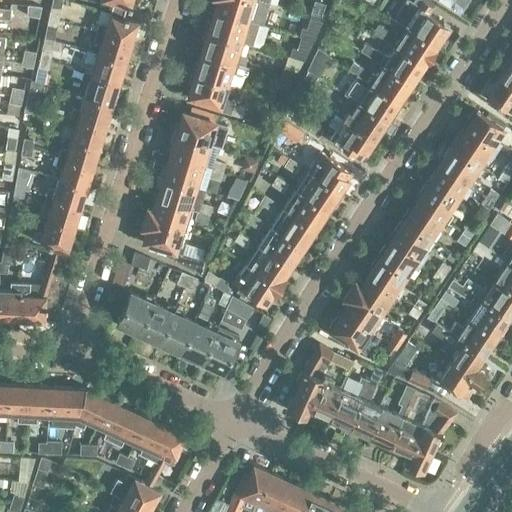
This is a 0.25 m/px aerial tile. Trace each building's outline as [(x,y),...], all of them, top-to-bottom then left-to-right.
[(51,0),(48,17),(58,19),(62,0),(51,0)] [(104,0),(112,2),(111,7),(110,9),(124,13),(126,6),(130,7),(131,0),(104,0)] [(215,0),(213,8),(246,18),(247,13),(251,14),(255,0),(215,0)] [(435,45),(436,44),(448,25),(447,24),(446,25),(428,12),(432,6),(421,0),(419,0),(417,4),(411,0),(406,0),(394,17),(406,25),(435,45)] [(453,0),(449,6),(461,14),(469,0),(453,0)] [(41,6),(27,5),(26,14),(38,17),(41,6)] [(0,17),(9,18),(10,8),(0,7),(0,17)] [(207,21),(205,29),(240,39),(251,43),(257,21),(246,18),(213,8),(209,21),(207,21)] [(124,13),(110,9),(109,12),(100,10),(97,21),(93,20),(90,29),(95,31),(131,41),(138,21),(126,16),(123,15),(124,13)] [(54,39),(58,19),(48,17),(44,38),(54,39)] [(389,31),(378,24),(374,31),(384,38),(389,31)] [(435,45),(406,25),(399,36),(397,34),(391,43),(394,44),(405,51),(406,49),(412,53),(411,55),(425,64),(437,45),(436,44),(435,45)] [(303,27),(301,33),(314,37),(317,32),(303,27)] [(235,54),(240,39),(205,29),(201,40),(204,41),(201,51),(247,65),(249,59),(235,54)] [(125,61),(131,41),(95,31),(94,33),(92,40),(99,42),(96,52),(125,61)] [(314,37),(301,33),(297,46),(308,49),(314,37)] [(44,38),(41,50),(51,52),(52,48),(60,50),(62,41),(54,39),(44,38)] [(399,74),(410,81),(422,64),(424,66),(425,64),(411,55),(412,53),(406,49),(405,51),(394,44),(386,56),(375,47),(374,48),(364,42),(360,49),(380,64),(382,62),(392,70),(393,68),(400,73),(399,74)] [(318,47),(307,69),(319,77),(332,56),(318,47)] [(23,49),(22,57),(34,60),(35,52),(23,49)] [(41,50),(39,57),(50,60),(51,52),(41,50)] [(201,51),(197,64),(194,63),(191,72),(217,81),(226,83),(230,71),(244,76),(245,73),(249,74),(252,67),(247,65),(201,51)] [(125,61),(96,52),(92,63),(86,61),(83,70),(119,81),(125,61)] [(511,57),(510,56),(501,68),(503,70),(500,74),(510,81),(508,84),(511,86),(511,57)] [(34,60),(22,57),(21,65),(33,68),(34,60)] [(48,69),(50,60),(39,57),(38,67),(48,69)] [(306,62),(292,58),(286,78),(297,81),(306,62)] [(360,75),(364,68),(354,61),(349,68),(360,75)] [(386,92),(398,100),(410,81),(399,74),(400,73),(393,68),(392,70),(382,62),(380,64),(368,81),(380,88),(380,87),(387,91),(386,92)] [(86,82),(82,97),(112,106),(119,81),(83,70),(80,80),(86,82)] [(220,99),(226,83),(217,81),(191,72),(186,86),(189,87),(186,95),(214,104),(213,108),(241,117),(244,107),(232,104),(233,101),(225,98),(224,101),(220,99)] [(487,94),(486,95),(510,112),(511,109),(511,86),(508,84),(510,81),(500,74),(494,83),(492,82),(485,92),(487,94)] [(373,111),(385,119),(398,100),(386,92),(387,91),(380,87),(380,88),(368,81),(368,82),(357,75),(345,93),(356,101),(357,100),(367,107),(368,106),(374,110),(373,111)] [(288,92),(293,82),(281,78),(278,89),(288,92)] [(12,87),(10,95),(21,97),(23,89),(12,87)] [(8,103),(20,105),(21,97),(10,95),(8,103)] [(27,95),(25,102),(36,105),(37,97),(27,95)] [(112,106),(82,97),(78,108),(72,107),(69,116),(105,127),(112,106)] [(361,129),(373,137),(385,119),(373,111),(374,110),(368,106),(367,107),(357,100),(356,101),(349,112),(347,110),(342,118),(345,119),(355,125),(356,124),(362,128),(361,129)] [(36,105),(25,102),(24,112),(34,114),(36,105)] [(175,122),(173,130),(217,144),(224,123),(202,116),(182,110),(178,122),(175,122)] [(204,110),(202,116),(224,123),(228,125),(230,118),(204,110)] [(498,150),(503,143),(500,141),(501,140),(497,138),(503,128),(476,110),(475,111),(474,110),(467,121),(469,122),(465,128),(498,150)] [(327,124),(335,129),(328,138),(359,159),(373,137),(361,129),(362,128),(356,124),(355,125),(345,119),(342,118),(335,113),(327,124)] [(73,127),(69,137),(99,146),(105,127),(69,116),(66,125),(73,127)] [(295,141),(302,132),(302,131),(286,120),(285,121),(281,126),(279,130),(295,141)] [(320,136),(324,129),(313,123),(309,129),(320,136)] [(7,136),(17,138),(19,129),(9,127),(7,136)] [(457,135),(451,145),(478,164),(485,153),(490,156),(495,149),(465,128),(465,127),(459,136),(457,135)] [(213,158),(217,144),(173,130),(169,142),(172,143),(169,153),(222,169),(225,161),(213,158)] [(93,166),(99,146),(69,137),(66,148),(59,146),(56,155),(93,166)] [(23,138),(22,145),(32,147),(34,140),(23,138)] [(32,147),(22,145),(20,154),(30,156),(32,147)] [(440,164),(471,185),(476,188),(480,181),(472,175),(478,164),(451,145),(443,157),(444,158),(440,164)] [(308,169),(340,190),(344,189),(348,184),(347,180),(346,180),(348,177),(346,176),(350,171),(320,151),(308,169)] [(219,179),(222,169),(169,153),(165,165),(162,164),(160,173),(203,187),(207,175),(219,179)] [(283,154),(279,161),(285,165),(288,160),(289,158),(283,154)] [(60,167),(57,177),(87,186),(93,166),(56,155),(53,165),(60,167)] [(289,158),(288,160),(285,165),(284,166),(296,173),(301,164),(290,157),(289,158)] [(507,182),(511,174),(511,160),(510,159),(505,166),(498,177),(507,182)] [(3,161),(2,169),(13,171),(14,164),(3,161)] [(433,172),(426,182),(455,201),(462,190),(466,193),(471,185),(440,164),(435,173),(433,172)] [(11,181),(13,171),(2,169),(0,178),(11,181)] [(308,169),(296,187),(328,209),(332,208),(335,203),(334,199),(340,190),(308,169)] [(188,206),(197,209),(211,213),(213,206),(201,202),(206,187),(203,187),(160,173),(156,185),(159,185),(156,196),(188,206)] [(81,206),(87,186),(57,177),(52,176),(49,187),(47,186),(44,195),(81,206)] [(288,184),(277,176),(272,184),(283,192),(288,184)] [(16,179),(14,186),(25,188),(26,181),(16,179)] [(416,201),(447,222),(452,214),(447,211),(455,201),(426,182),(418,194),(420,195),(416,201)] [(25,188),(14,186),(13,196),(23,198),(25,188)] [(328,209),(296,187),(283,206),(315,227),(320,226),(323,221),(322,218),(328,209)] [(500,194),(495,191),(490,188),(486,195),(495,201),(500,194)] [(48,206),(44,218),(75,228),(81,206),(44,195),(41,204),(48,206)] [(276,202),(265,195),(260,202),(271,209),(276,202)] [(490,208),(495,201),(486,195),(481,202),(490,208)] [(188,206),(156,196),(153,206),(148,205),(144,216),(181,227),(188,206)] [(511,204),(505,200),(499,209),(511,217),(511,204)] [(409,208),(402,218),(430,237),(436,227),(445,233),(451,225),(447,222),(416,201),(410,209),(409,208)] [(283,206),(271,224),(304,246),(307,246),(311,240),(310,236),(315,227),(283,206)] [(208,222),(211,213),(197,209),(195,217),(208,222)] [(511,220),(511,221),(498,212),(492,222),(502,229),(501,230),(511,238),(511,237),(511,220)] [(263,221),(252,214),(247,221),(258,229),(263,221)] [(177,240),(181,227),(144,216),(141,229),(145,230),(142,240),(174,250),(174,261),(191,270),(200,275),(208,260),(191,255),(181,252),(184,242),(177,240)] [(51,251),(59,254),(66,256),(75,228),(44,218),(40,231),(34,229),(30,239),(50,246),(49,250),(51,251)] [(396,231),(392,237),(426,259),(430,252),(427,250),(423,248),(430,237),(402,218),(394,230),(396,231)] [(480,238),(489,244),(499,229),(489,223),(479,237),(480,238)] [(303,246),(304,246),(271,224),(259,243),(291,264),(295,264),(298,259),(297,255),(303,246)] [(467,226),(463,232),(471,237),(475,231),(467,226)] [(242,232),(236,240),(249,249),(254,240),(242,232)] [(466,245),(471,237),(463,232),(458,240),(466,245)] [(385,244),(378,254),(406,273),(413,263),(420,268),(426,259),(392,237),(386,245),(385,244)] [(504,264),(496,277),(511,287),(511,259),(507,256),(489,244),(480,238),(473,248),(483,255),(484,253),(490,257),(489,259),(500,266),(502,263),(504,264)] [(259,243),(246,262),(281,285),(288,273),(285,271),(290,265),(291,264),(259,243)] [(4,249),(2,262),(10,262),(10,263),(11,264),(13,250),(4,249)] [(130,262),(139,266),(146,269),(150,257),(134,250),(130,262)] [(372,268),(368,274),(398,294),(403,287),(399,284),(406,273),(378,254),(370,267),(372,268)] [(438,267),(446,273),(451,265),(442,260),(438,267)] [(0,271),(0,272),(9,273),(10,263),(10,262),(2,262),(1,261),(0,271)] [(271,299),(281,285),(246,262),(233,282),(265,303),(269,298),(271,299)] [(441,280),(446,273),(438,267),(433,274),(441,280)] [(208,270),(204,279),(212,283),(215,285),(220,277),(208,270)] [(184,286),(189,275),(181,271),(176,283),(184,286)] [(351,288),(382,309),(388,300),(392,303),(398,294),(368,274),(363,281),(357,278),(351,288)] [(198,278),(189,275),(184,286),(193,290),(198,278)] [(477,305),(471,315),(499,334),(505,325),(503,324),(508,315),(500,309),(501,307),(493,301),(492,302),(483,297),(471,289),(464,284),(454,277),(447,286),(477,305)] [(500,309),(508,315),(511,309),(511,287),(496,277),(487,290),(483,297),(492,302),(493,301),(501,307),(500,309)] [(46,295),(50,283),(42,280),(37,295),(32,295),(32,285),(18,284),(16,319),(44,320),(44,309),(45,309),(46,295)] [(0,318),(16,319),(18,284),(14,284),(13,289),(0,288),(0,318)] [(375,321),(382,309),(351,288),(342,301),(347,305),(342,312),(372,331),(378,323),(375,321)] [(222,290),(217,303),(225,306),(231,294),(222,290)] [(128,328),(137,332),(152,301),(129,291),(116,322),(118,323),(118,324),(128,329),(128,328)] [(225,306),(225,307),(246,319),(253,306),(231,294),(225,306)] [(426,315),(434,320),(447,300),(439,295),(426,315)] [(413,306),(422,312),(426,304),(418,299),(413,306)] [(158,342),(173,311),(152,301),(137,332),(139,333),(139,334),(149,339),(149,338),(158,342)] [(203,302),(196,315),(206,320),(210,311),(211,310),(212,307),(203,302)] [(417,319),(422,312),(413,306),(408,313),(417,319)] [(194,320),(173,311),(158,342),(167,346),(167,347),(176,351),(177,351),(178,351),(194,320)] [(372,331),(342,312),(338,318),(336,317),(329,328),(331,329),(329,330),(364,353),(371,342),(374,344),(379,336),(372,331)] [(477,346),(485,351),(489,345),(491,346),(499,334),(471,315),(463,326),(456,321),(450,329),(468,341),(467,342),(475,348),(477,346)] [(206,326),(194,320),(178,351),(181,352),(180,353),(190,357),(191,356),(200,360),(217,326),(209,322),(206,326)] [(459,348),(452,359),(482,379),(488,369),(479,363),(481,361),(479,359),(485,351),(477,346),(475,348),(467,342),(468,341),(450,329),(449,331),(437,324),(433,331),(449,342),(459,348)] [(217,326),(200,360),(210,365),(209,365),(219,370),(219,369),(221,370),(238,336),(217,326)] [(392,332),(387,339),(397,346),(402,338),(392,332)] [(392,353),(397,346),(387,339),(382,346),(392,353)] [(325,363),(327,359),(332,351),(319,343),(303,369),(302,369),(301,371),(302,371),(297,382),(299,383),(287,409),(304,417),(308,408),(322,378),(320,377),(314,375),(321,361),(325,363)] [(332,351),(327,359),(350,369),(354,361),(332,351)] [(474,390),(482,379),(452,359),(438,380),(465,396),(470,388),(474,390)] [(348,425),(347,426),(357,430),(356,432),(368,437),(382,404),(370,398),(383,369),(376,365),(361,396),(357,405),(355,403),(351,413),(354,415),(349,426),(348,425)] [(323,372),(320,377),(322,378),(308,408),(315,412),(315,413),(327,418),(340,384),(331,380),(334,372),(325,367),(323,372)] [(412,369),(407,380),(426,388),(430,377),(412,369)] [(339,422),(347,426),(348,425),(349,426),(354,415),(351,413),(355,403),(357,405),(361,396),(368,378),(359,374),(357,379),(345,374),(340,384),(327,418),(339,424),(339,422)] [(28,384),(6,383),(4,414),(16,415),(15,421),(25,421),(28,384)] [(55,385),(28,384),(25,421),(36,422),(36,416),(53,416),(55,385)] [(55,385),(53,416),(52,427),(72,428),(73,423),(75,417),(76,406),(85,387),(55,385)] [(108,397),(85,387),(76,406),(75,417),(73,423),(82,427),(85,421),(95,425),(108,397)] [(407,455),(404,462),(405,462),(408,456),(409,456),(421,421),(405,414),(408,406),(414,409),(422,391),(413,387),(409,398),(398,423),(396,423),(392,433),(396,434),(391,445),(390,444),(389,445),(397,449),(396,450),(407,455)] [(397,410),(382,404),(368,437),(380,442),(380,441),(389,445),(390,444),(391,445),(396,434),(392,433),(396,423),(398,423),(409,398),(399,394),(396,401),(400,403),(397,410)] [(429,453),(432,446),(433,443),(435,444),(441,433),(442,434),(442,432),(441,432),(457,411),(441,400),(432,394),(421,421),(409,456),(408,456),(405,462),(421,470),(422,468),(425,469),(431,454),(429,453)] [(108,397),(95,425),(105,430),(101,437),(110,441),(126,406),(108,397)] [(145,414),(126,406),(110,441),(119,445),(123,438),(132,443),(145,414)] [(165,423),(145,414),(132,443),(141,447),(138,454),(149,459),(165,423)] [(143,480),(151,486),(165,461),(171,464),(178,447),(183,436),(185,432),(165,423),(149,459),(153,461),(143,480)] [(183,436),(178,447),(193,455),(199,445),(183,436)] [(13,442),(5,441),(4,452),(13,452),(13,442)] [(49,454),(50,441),(47,441),(47,443),(38,442),(37,453),(49,454)] [(50,441),(49,454),(61,454),(62,442),(50,441)] [(88,455),(88,444),(80,444),(79,455),(88,455)] [(97,445),(88,444),(88,455),(97,456),(97,445)] [(115,463),(122,466),(127,457),(119,453),(115,463)] [(135,460),(127,457),(122,466),(130,470),(135,460)] [(243,511),(250,511),(255,502),(269,472),(253,465),(249,474),(244,472),(226,511),(238,511),(239,510),(243,511)] [(38,467),(35,475),(45,478),(48,470),(38,467)] [(116,475),(109,489),(121,496),(149,510),(160,491),(151,486),(143,480),(127,471),(122,479),(116,475)] [(274,511),(280,499),(282,499),(286,491),(283,489),(288,480),(269,472),(255,502),(271,509),(269,511),(274,511)] [(35,475),(32,482),(43,486),(45,478),(35,475)] [(299,511),(310,490),(288,480),(283,489),(286,491),(282,499),(280,499),(274,511),(299,511)] [(325,507),(329,498),(310,490),(299,511),(327,511),(329,509),(325,507)] [(14,491),(11,499),(22,503),(25,495),(14,491)] [(104,511),(148,511),(149,510),(121,496),(115,507),(109,503),(104,511)] [(349,511),(351,508),(329,498),(325,507),(329,509),(327,511),(349,511)] [(8,507),(19,511),(22,503),(11,499),(8,507)]
